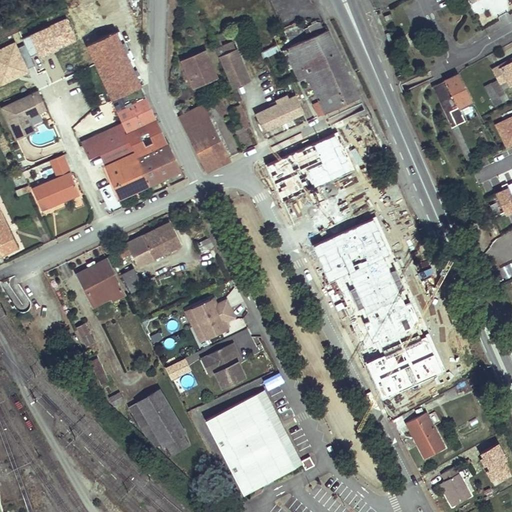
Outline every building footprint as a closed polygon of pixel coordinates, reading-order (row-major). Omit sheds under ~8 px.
[(76,0),(80,8),(72,12),(83,36),(92,32),(92,33),(112,24),(111,23),(120,19),(111,0),(76,0)] [(296,69),(303,66),(299,59),(320,49),(330,69),(344,63),(336,44),(325,19),(321,20),(323,24),(284,42),(296,69)] [(93,36),(85,39),(121,119),(122,122),(150,110),(112,24),(92,33),(93,36)] [(246,69),(230,33),(213,40),(229,77),(246,69)] [(194,81),(203,76),(202,75),(214,68),(204,47),(182,57),(194,81)] [(299,59),(303,66),(321,105),(356,89),(344,63),(330,69),(320,49),(299,59)] [(509,60),(491,70),(503,90),(511,85),(511,61),(511,62),(509,60)] [(202,75),(203,76),(205,80),(217,74),(214,68),(202,75)] [(444,80),(461,115),(464,113),(462,109),(474,103),(471,99),(458,74),(444,80)] [(289,82),(300,106),(302,105),(300,98),(303,97),(301,92),(295,79),(289,82)] [(444,80),(432,86),(451,128),(456,125),(465,121),(461,115),(444,80)] [(29,84),(39,103),(45,100),(36,81),(29,84)] [(279,113),(300,106),(289,82),(283,85),(285,91),(278,94),(275,89),(261,95),(264,102),(254,106),(256,111),(261,121),(279,113)] [(491,83),(484,86),(490,101),(498,97),(491,83)] [(39,103),(29,84),(0,97),(0,98),(16,131),(34,122),(29,112),(25,114),(23,111),(39,103)] [(202,100),(178,111),(202,163),(226,153),(202,100)] [(277,148),(295,187),(300,185),(298,181),(303,179),(304,183),(330,171),(329,168),(334,165),(335,168),(339,167),(333,154),(336,153),(335,152),(339,151),(340,151),(376,135),(362,108),(325,125),(277,148)] [(511,109),(492,117),(504,147),(511,143),(511,109)] [(150,110),(122,122),(126,131),(132,145),(160,132),(150,110)] [(122,122),(121,119),(83,136),(87,145),(84,147),(85,150),(126,131),(122,122)] [(456,125),(451,128),(460,149),(466,146),(456,125)] [(160,132),(132,145),(135,149),(162,137),(160,132)] [(162,137),(135,149),(146,176),(177,162),(165,135),(162,137)] [(51,155),(62,149),(60,145),(49,150),(51,155)] [(135,149),(132,145),(103,158),(117,188),(146,176),(135,149)] [(51,155),(57,167),(63,180),(74,175),(62,149),(51,155)] [(63,180),(57,167),(29,179),(30,181),(38,200),(78,182),(74,175),(63,180)] [(24,184),(30,181),(29,179),(27,175),(21,178),(24,184)] [(395,183),(378,188),(385,212),(402,207),(395,183)] [(309,197),(302,214),(309,229),(327,237),(343,230),(349,213),(343,197),(326,190),(309,197)] [(0,245),(16,239),(0,203),(0,245)] [(170,250),(181,245),(169,222),(117,248),(120,254),(130,249),(131,253),(138,266),(164,253),(170,250)] [(361,236),(369,253),(376,250),(368,233),(361,236)] [(369,253),(361,236),(321,255),(329,273),(369,253)] [(213,246),(209,237),(197,243),(201,252),(213,246)] [(131,253),(130,249),(120,254),(122,258),(131,253)] [(124,294),(106,259),(77,274),(91,301),(108,292),(111,297),(112,300),(124,294)] [(143,286),(134,268),(122,274),(131,292),(143,286)] [(93,306),(111,297),(108,292),(91,301),(93,306)] [(193,326),(231,308),(227,299),(217,304),(216,304),(212,303),(210,298),(192,307),(195,314),(188,317),(193,326)] [(195,314),(192,307),(185,310),(188,317),(195,314)] [(223,325),(224,321),(225,322),(225,321),(235,317),(231,308),(193,326),(197,335),(204,332),(207,338),(225,330),(223,325)] [(94,342),(84,323),(77,327),(86,346),(94,342)] [(207,338),(204,332),(197,335),(200,342),(207,338)] [(245,376),(238,361),(234,352),(237,351),(233,343),(207,355),(216,374),(222,387),(245,376)] [(216,374),(207,355),(201,358),(210,376),(216,374)] [(176,370),(174,364),(167,368),(170,373),(176,370)] [(106,376),(100,365),(94,368),(101,384),(104,383),(102,378),(106,376)] [(185,433),(159,389),(129,407),(146,436),(155,446),(161,442),(163,445),(168,443),(182,434),(185,433)] [(284,435),(276,421),(280,419),(264,389),(205,419),(243,494),(303,463),(301,460),(287,433),(284,435)] [(124,400),(120,392),(110,398),(115,406),(124,400)] [(421,403),(401,413),(405,420),(407,418),(413,429),(411,431),(419,447),(439,436),(421,403)] [(287,433),(280,419),(276,421),(284,435),(287,433)] [(189,445),(182,434),(168,443),(174,453),(189,445)] [(487,475),(509,468),(499,439),(477,446),(487,475)] [(315,464),(310,455),(301,460),(303,463),(306,469),(315,464)] [(443,483),(440,485),(447,497),(465,486),(449,457),(436,464),(440,471),(437,472),(443,483)] [(491,477),(494,485),(511,477),(507,469),(491,477)] [(443,483),(437,472),(434,474),(440,485),(443,483)]
